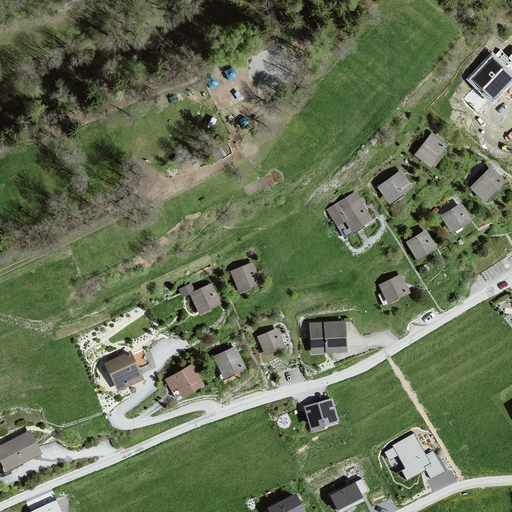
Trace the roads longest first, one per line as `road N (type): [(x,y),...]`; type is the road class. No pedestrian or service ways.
road 1 (tertiary): [(511,278),(358,368),(223,413),(0,507)]
road 2 (track): [(0,276),(139,209),(176,181)]
